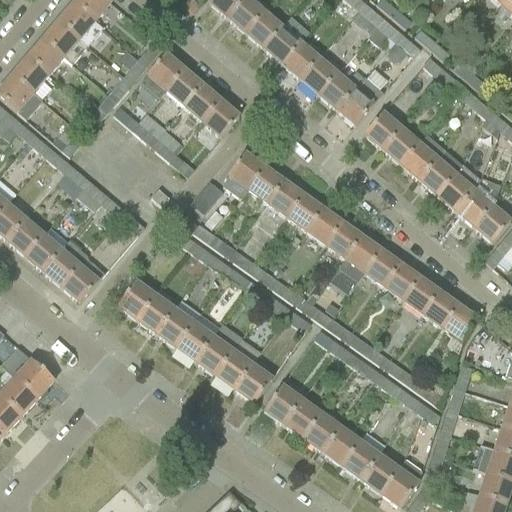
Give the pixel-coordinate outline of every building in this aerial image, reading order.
[(99,0),(78,0),(72,8),(93,26),(109,8),(99,0)] [(191,0),(182,12),(184,14),(190,19),(205,0),(191,0)] [(213,0),(207,7),(226,23),(244,2),(241,0),(213,0)] [(353,0),(339,0),(339,1),(353,13),(360,5),(353,0)] [(487,0),(498,9),(506,0),(487,0)] [(511,0),(506,0),(498,9),(511,20),(511,0)] [(226,23),(244,39),(262,18),(244,2),(226,23)] [(381,3),(374,10),(388,22),(395,15),(381,3)] [(57,26),(85,51),(86,51),(102,33),(93,26),(72,8),(57,26)] [(364,9),(351,24),(361,32),(366,25),(375,32),(382,24),(364,9)] [(395,15),(388,22),(402,34),(409,27),(395,15)] [(244,39),(263,54),(280,33),(262,18),(244,39)] [(280,33),(263,54),(281,70),(299,49),(307,38),(289,23),(280,33)] [(369,39),(366,43),(377,52),(386,41),(394,48),(400,40),(382,24),(375,32),(369,39)] [(366,25),(361,32),(369,39),(375,32),(366,25)] [(57,26),(41,44),(62,62),(70,69),(85,51),(57,26)] [(418,35),(412,42),(427,54),(433,48),(418,35)] [(400,40),(394,48),(406,58),(412,63),(419,55),(400,40)] [(386,41),(377,52),(384,57),(394,48),(386,41)] [(41,44),(26,62),(47,80),(62,62),(41,44)] [(406,58),(394,48),(386,56),(387,62),(392,67),(399,66),(406,58)] [(433,48),(427,54),(441,66),(447,60),(433,48)] [(281,70),(299,85),(317,64),(299,49),(281,70)] [(150,50),(138,64),(140,66),(141,66),(146,71),(158,57),(150,50)] [(145,81),(139,88),(158,103),(164,96),(182,75),(163,59),(145,81)] [(26,62),(10,80),(31,98),(47,80),(26,62)] [(428,63),(421,71),(435,83),(442,75),(428,63)] [(138,64),(126,78),(134,85),(146,71),(141,66),(140,66),(138,64)] [(299,85),(317,101),(335,80),(317,64),(299,85)] [(456,68),(451,75),(465,87),(470,80),(456,68)] [(363,83),(377,95),(386,85),(372,73),(363,83)] [(164,96),(182,112),(200,91),(182,75),(164,96)] [(335,80),(317,101),(335,116),(353,95),(362,85),(363,84),(353,76),(344,87),(335,80)] [(10,80),(0,92),(0,104),(15,117),(24,125),(40,106),(31,98),(10,80)] [(470,80),(465,87),(479,99),(485,92),(470,80)] [(450,82),(443,90),(454,99),(461,91),(450,82)] [(353,95),(335,116),(354,132),(367,116),(371,111),(381,100),(381,99),(377,95),(363,83),(363,84),(362,85),(353,95)] [(119,86),(107,100),(115,107),(127,93),(119,86)] [(182,112),(200,127),(218,106),(200,91),(182,112)] [(461,91),(454,99),(464,108),(471,100),(461,91)] [(218,106),(200,127),(219,143),(237,122),(218,106)] [(479,107),(472,115),(485,125),(492,117),(479,107)] [(99,109),(91,118),(99,125),(107,116),(99,109)] [(0,112),(0,125),(9,133),(15,125),(6,117),(0,112)] [(117,112),(111,120),(130,136),(136,128),(117,112)] [(492,117),(485,125),(497,136),(504,128),(492,117)] [(91,118),(76,136),(83,143),(99,125),(91,118)] [(362,139),(381,155),(399,134),(380,118),(362,139)] [(136,128),(130,136),(148,151),(163,134),(146,120),(145,119),(144,119),(136,128)] [(15,125),(9,133),(22,145),(29,137),(15,125)] [(494,147),(497,136),(485,125),(480,135),(494,147)] [(511,134),(504,128),(497,136),(511,148),(511,134)] [(381,155),(399,171),(417,150),(399,134),(381,155)] [(76,136),(60,154),(67,160),(83,143),(76,136)] [(26,148),(14,163),(18,166),(31,152),(40,160),(47,152),(33,140),(26,148)] [(417,150),(399,171),(418,186),(435,165),(443,156),(425,140),(417,150)] [(159,147),(152,155),(167,167),(168,167),(174,160),(180,152),(170,144),(164,151),(159,147)] [(51,156),(44,163),(59,176),(66,168),(51,156)] [(461,171),(443,156),(435,165),(454,180),(461,171)] [(226,182),(221,192),(239,205),(246,195),(262,172),(243,159),(226,182)] [(168,167),(167,167),(185,183),(185,182),(192,175),(174,160),(168,167)] [(418,186),(436,202),(454,180),(435,165),(418,186)] [(454,180),(436,202),(454,217),(472,196),(478,185),(461,171),(454,180)] [(63,180),(81,195),(88,187),(70,172),(63,180)] [(246,195),(265,209),(281,186),(262,172),(246,195)] [(478,185),(472,196),(490,211),(497,193),(478,185)] [(265,209),(284,223),(301,200),(281,186),(265,209)] [(0,215),(5,209),(4,209),(13,199),(0,187),(0,215)] [(81,195),(74,202),(92,217),(99,210),(106,202),(88,187),(81,195)] [(189,209),(202,220),(221,198),(208,187),(189,209)] [(167,203),(157,194),(149,203),(160,212),(167,203)] [(454,217),(472,232),(490,211),(472,196),(454,217)] [(284,223),(304,237),(320,214),(301,200),(284,223)] [(108,217),(98,228),(108,236),(117,225),(124,217),(112,207),(110,206),(109,205),(103,213),(104,214),(108,217)] [(0,215),(0,241),(5,246),(23,225),(5,209),(0,215)] [(490,211),(472,232),(491,248),(509,227),(490,211)] [(304,237),(323,250),(339,228),(320,214),(304,237)] [(213,216),(203,228),(210,234),(220,222),(213,216)] [(121,228),(135,241),(142,233),(127,220),(121,228)] [(186,223),(180,231),(190,239),(196,231),(186,223)] [(5,246),(23,261),(41,240),(23,225),(5,246)] [(323,250),(343,264),(359,242),(339,228),(323,250)] [(197,230),(191,239),(204,248),(211,239),(197,230)] [(172,241),(170,244),(172,246),(174,247),(187,256),(194,248),(186,242),(176,236),(172,241)] [(211,239),(204,248),(222,261),(228,252),(211,239)] [(23,261),(41,277),(59,256),(41,240),(23,261)] [(343,264),(337,273),(356,287),(362,278),(378,256),(359,242),(343,264)] [(502,244),(493,254),(498,258),(500,260),(502,261),(510,251),(502,244)] [(41,277),(59,292),(77,271),(85,261),(68,246),(59,256),(41,277)] [(194,248),(187,256),(200,266),(206,257),(194,248)] [(490,258),(482,267),(489,272),(490,274),(502,261),(500,260),(498,258),(493,254),(490,258)] [(362,278),(382,292),(398,269),(378,256),(362,278)] [(236,257),(230,267),(245,278),(252,269),(236,257)] [(215,263),(209,272),(224,283),(230,274),(215,263)] [(252,269),(245,278),(261,289),(268,280),(252,269)] [(382,292),(401,306),(417,283),(398,269),(382,292)] [(77,271),(59,292),(78,308),(96,287),(77,271)] [(230,274),(224,283),(239,293),(245,285),(230,274)] [(401,306),(421,320),(437,297),(417,283),(401,306)] [(275,285),(268,294),(284,305),(291,296),(275,285)] [(116,311),(135,325),(152,300),(133,287),(116,311)] [(250,288),(243,297),(263,310),(269,302),(250,288)] [(291,296),(284,305),(300,316),(306,307),(291,296)] [(421,320),(440,334),(456,311),(437,297),(421,320)] [(135,325),(154,339),(172,314),(152,300),(135,325)] [(269,302),(263,310),(282,324),(289,315),(269,302)] [(172,314),(154,339),(174,353),(191,328),(198,318),(179,305),(172,315),(172,314)] [(328,308),(323,315),(331,321),(336,314),(328,308)] [(456,311),(440,334),(460,348),(476,325),(456,311)] [(314,313),(307,322),(323,333),(330,324),(314,313)] [(289,315),(282,324),(302,339),(309,330),(289,315)] [(191,328),(174,353),(193,367),(218,332),(198,318),(191,328)] [(330,324),(323,333),(339,344),(345,335),(330,324)] [(218,332),(193,367),(213,380),(230,356),(239,344),(239,343),(220,329),(218,332)] [(318,336),(313,344),(328,355),(334,347),(318,336)] [(347,349),(346,350),(362,361),(363,360),(363,359),(368,352),(353,341),(349,347),(347,349)] [(230,356),(213,380),(232,394),(250,370),(258,358),(239,344),(230,356)] [(363,360),(362,361),(378,371),(384,363),(368,352),(363,359),(363,360)] [(342,353),(336,361),(352,372),(357,364),(342,353)] [(52,386),(17,354),(1,372),(13,383),(36,404),(46,392),(48,390),(52,386)] [(511,359),(503,385),(511,387),(511,359)] [(357,364),(352,372),(367,383),(373,375),(357,364)] [(386,376),(386,377),(402,389),(403,388),(403,387),(408,380),(392,368),(387,375),(386,376)] [(250,370),(232,394),(253,409),(270,384),(250,370)] [(459,371),(454,387),(460,389),(464,390),(470,374),(469,373),(468,373),(462,372),(461,371),(459,371)] [(403,388),(402,389),(439,415),(442,404),(408,380),(403,387),(403,388)] [(381,381),(375,389),(389,399),(395,391),(381,381)] [(0,403),(19,421),(36,404),(13,383),(5,393),(0,388),(0,403)] [(262,416),(281,430),(299,405),(279,391),(262,416)] [(395,391),(389,399),(390,400),(402,409),(408,400),(395,391)] [(451,397),(445,414),(446,415),(447,415),(454,417),(455,418),(456,418),(461,400),(451,397)] [(0,435),(3,439),(7,435),(9,433),(19,421),(0,403),(0,435)] [(281,430),(301,443),(318,419),(299,405),(281,430)] [(417,406),(411,415),(420,421),(426,413),(417,406)] [(511,411),(508,410),(500,433),(511,436),(511,411)] [(426,413),(420,421),(426,426),(429,428),(431,430),(438,421),(435,419),(426,413)] [(445,414),(440,432),(450,436),(456,418),(455,418),(454,417),(447,415),(446,415),(445,414)] [(301,443),(320,457),(338,433),(318,419),(301,443)] [(320,457),(339,471),(357,447),(338,433),(320,457)] [(511,436),(500,433),(493,455),(511,462),(511,436)] [(437,442),(431,460),(432,460),(433,461),(435,462),(438,463),(439,463),(440,463),(441,464),(447,446),(437,442)] [(339,471),(359,485),(376,460),(357,447),(339,471)] [(478,451),(471,473),(485,478),(511,487),(511,484),(511,462),(493,455),(478,451)] [(359,485),(378,499),(396,474),(376,460),(359,485)] [(431,460),(425,478),(436,481),(441,464),(440,463),(439,463),(438,463),(435,462),(433,461),(432,460),(431,460)] [(396,474),(378,499),(396,511),(399,511),(410,497),(416,489),(420,477),(403,465),(396,474)] [(485,478),(477,501),(504,510),(511,487),(485,478)] [(421,493),(414,502),(415,502),(416,503),(421,506),(422,507),(424,508),(430,500),(430,499),(433,491),(422,488),(421,493)] [(235,511),(239,509),(227,496),(210,511),(235,511)] [(456,506),(454,511),(502,511),(504,510),(477,501),(465,497),(461,508),(456,506)] [(414,502),(407,511),(421,511),(424,508),(422,507),(421,506),(416,503),(415,502),(414,502)]
